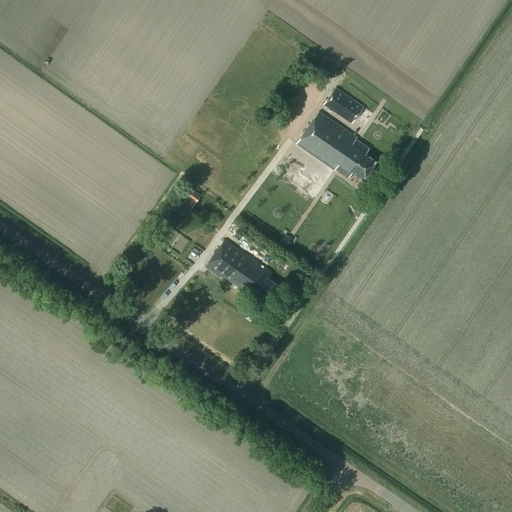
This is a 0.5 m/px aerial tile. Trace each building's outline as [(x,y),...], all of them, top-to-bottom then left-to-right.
[(309,78),(299,72),(293,80),(298,84),(300,80),(305,83),(309,78)] [(335,87),(324,104),(352,123),(363,107),(335,87)] [(262,117),(267,120),(271,114),(267,111),(262,117)] [(352,172),(362,179),(373,163),(364,156),(367,152),(356,144),(357,143),(354,140),(355,138),(318,112),(296,144),(347,180),(352,172)] [(200,195),(189,187),(184,195),(195,203),(200,195)] [(292,239),(285,234),(280,241),(287,246),(292,239)] [(258,295),(266,301),(278,285),(268,279),(273,273),(224,239),(205,266),(234,286),(234,285),(240,289),(240,288),(244,291),(245,290),(256,297),(258,295)]
